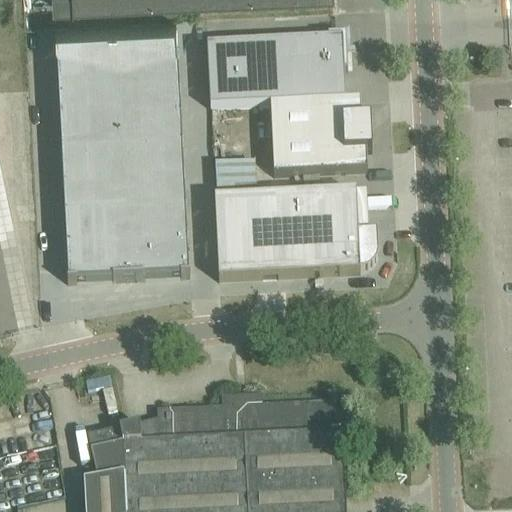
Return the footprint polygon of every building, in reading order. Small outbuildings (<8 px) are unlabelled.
[(53,0),(54,8),(226,0),(53,0)] [(68,287),(190,281),(190,278),(189,278),(176,23),(55,29),(65,227),(68,283),(68,286),(68,287)] [(270,109),(346,106),(345,82),(344,75),(348,75),(346,39),(328,40),(328,43),(322,44),(207,50),(210,112),(270,109)] [(361,124),(360,105),(346,106),(270,109),(274,180),(368,176),(367,157),(372,156),(371,139),(370,123),(367,124),(361,124)] [(215,168),(217,200),(257,197),(255,165),(215,168)] [(377,236),(358,237),(356,197),(215,204),(219,285),(360,278),(360,275),(369,273),(373,270),(376,265),(378,259),(377,236)] [(84,484),(85,511),(346,511),(342,435),(355,435),(353,404),(352,404),(352,407),(260,411),(260,400),(261,400),(261,399),(222,401),(222,402),(223,402),(224,413),(170,416),(170,413),(157,414),(158,430),(141,431),(140,427),(87,439),(97,482),(84,484)]
